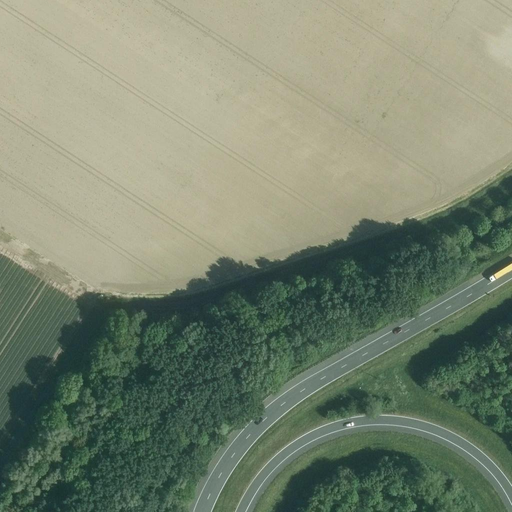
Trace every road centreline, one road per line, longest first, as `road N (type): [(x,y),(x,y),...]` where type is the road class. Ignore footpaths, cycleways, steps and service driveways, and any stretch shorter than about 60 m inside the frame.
road 1 (motorway): [(511,269),(278,407),(233,454),(201,511)]
road 2 (motorway): [(240,511),(253,486),(301,441),(375,419),(444,434),(488,463),(511,495)]
